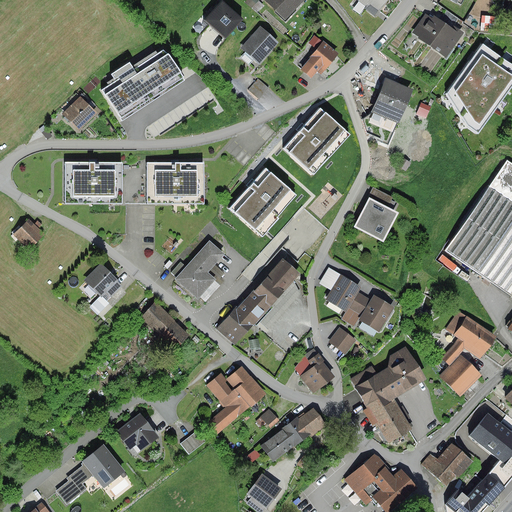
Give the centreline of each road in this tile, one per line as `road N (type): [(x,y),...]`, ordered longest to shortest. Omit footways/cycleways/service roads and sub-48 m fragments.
road 1 (residential): [(335,409),(295,397),(252,370),(91,237),(0,185)]
road 2 (residential): [(340,77),(221,135),(39,146),(0,168)]
road 3 (residential): [(340,77),(365,168),(309,278),(316,334),(336,375),(335,409)]
road 4 (residential): [(0,511),(133,398),(151,396),(178,420)]
road 5 (residential): [(511,367),(409,461)]
